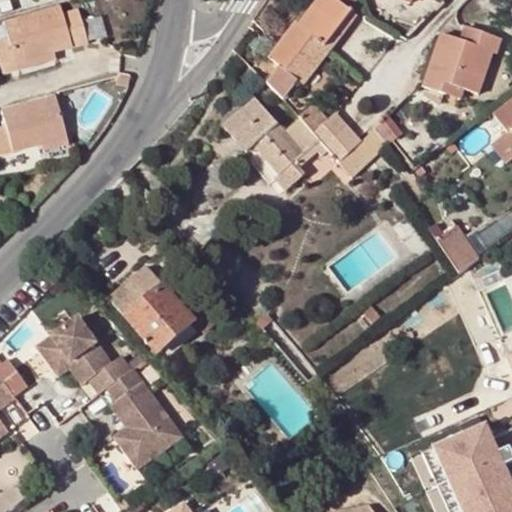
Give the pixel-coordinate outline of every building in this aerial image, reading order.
[(326,47),(352,13),(334,0),(318,0),(298,27),(326,47)] [(8,38),(15,63),(54,52),(72,47),(64,17),(60,3),(3,20),(8,38)] [(80,13),(64,17),(72,47),(88,43),(80,13)] [(272,55),(269,60),(281,68),(269,84),(286,101),(299,82),(326,47),(298,27),(296,25),(272,55)] [(461,44),(441,37),(425,86),(446,95),(449,86),(464,91),(478,95),(493,54),(496,55),(501,43),(465,30),(461,44)] [(17,69),(15,63),(8,38),(0,40),(0,61),(4,73),(17,69)] [(54,52),(15,63),(17,69),(56,59),(54,52)] [(464,91),(449,86),(446,95),(461,100),(464,91)] [(2,111),(6,127),(9,141),(65,129),(55,95),(2,111)] [(321,158),(327,152),(339,165),(342,163),(297,117),(281,130),(255,101),(224,129),(247,155),(254,149),(278,177),(274,181),(285,194),(305,175),(295,163),(304,156),(312,149),(321,158)] [(509,165),(511,162),(511,101),(494,117),(507,132),(492,145),(509,165)] [(317,133),(332,148),(352,129),(338,115),(317,133)] [(393,142),(402,135),(390,120),(381,128),(393,142)] [(0,143),(9,141),(6,127),(0,128),(0,143)] [(41,144),(67,136),(65,129),(9,141),(12,151),(41,144)] [(359,148),(365,143),(352,129),(332,148),(344,161),(359,148)] [(365,143),(359,148),(371,161),(387,146),(376,133),(365,143)] [(69,145),(67,136),(41,144),(43,152),(69,145)] [(0,143),(0,154),(12,151),(9,141),(0,143)] [(344,161),(342,163),(339,165),(352,178),(371,161),(359,148),(344,161)] [(398,188),(408,202),(413,205),(428,193),(413,175),(398,188)] [(430,230),(437,241),(444,237),(437,226),(430,230)] [(459,227),(444,237),(437,241),(459,274),(479,259),(459,227)] [(221,270),(235,257),(215,235),(201,247),(221,270)] [(158,357),(194,325),(190,318),(146,269),(110,300),(158,357)] [(465,284),(469,296),(497,287),(492,273),(465,284)] [(238,301),(225,287),(197,311),(210,326),(238,301)] [(502,302),(497,287),(469,296),(475,312),(502,302)] [(413,315),(418,323),(439,310),(455,303),(452,294),(436,301),(425,307),(413,315)] [(238,301),(210,326),(213,330),(241,306),(238,301)] [(382,318),(371,304),(362,311),(374,325),(382,318)] [(197,311),(190,318),(194,325),(202,333),(210,326),(197,311)] [(411,328),(418,323),(413,315),(407,319),(411,328)] [(35,353),(51,374),(66,363),(86,387),(89,385),(99,398),(107,392),(131,374),(120,361),(111,368),(74,322),(35,353)] [(205,337),(213,330),(210,326),(202,333),(205,337)] [(86,387),(66,363),(51,374),(58,382),(68,374),(81,391),(86,387)] [(131,374),(107,392),(117,405),(138,431),(119,446),(140,472),(183,438),(132,373),(131,374)] [(0,412),(16,401),(0,380),(0,412)] [(119,446),(138,431),(117,405),(111,410),(127,431),(115,441),(119,446)] [(0,442),(9,435),(0,421),(0,442)] [(511,511),(511,484),(504,465),(503,464),(471,479),(466,467),(498,453),(497,452),(485,424),(433,448),(461,511),(511,511)] [(461,511),(433,448),(421,453),(447,511),(461,511)] [(503,464),(504,465),(509,463),(503,449),(497,452),(498,453),(466,467),(471,479),(503,464)] [(275,471),(287,462),(281,455),(270,464),(275,471)] [(278,473),(289,464),(287,462),(275,471),(278,473)] [(294,483),(285,490),(296,503),(304,496),(294,483)] [(289,509),(296,503),(285,490),(279,496),(289,509)] [(119,508),(122,511),(130,511),(133,511),(127,502),(119,508)]
